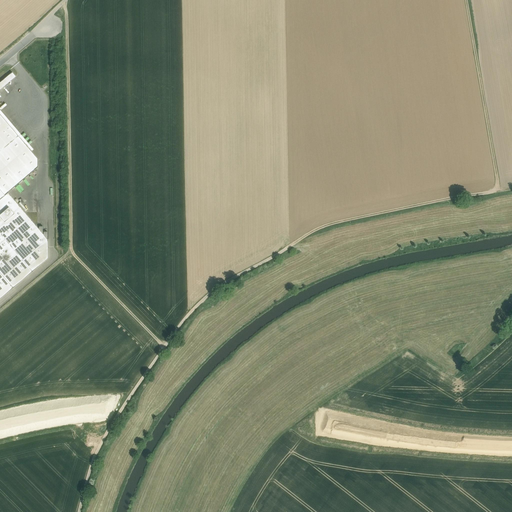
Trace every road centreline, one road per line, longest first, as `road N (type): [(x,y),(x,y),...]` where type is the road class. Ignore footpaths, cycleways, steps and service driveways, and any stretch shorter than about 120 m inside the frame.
road 1 (track): [(465,0),(498,190),(319,227),(208,295),(110,426),(79,511)]
road 2 (secondary): [(0,429),(111,407),(511,446)]
road 3 (track): [(61,3),(70,251),(164,346)]
